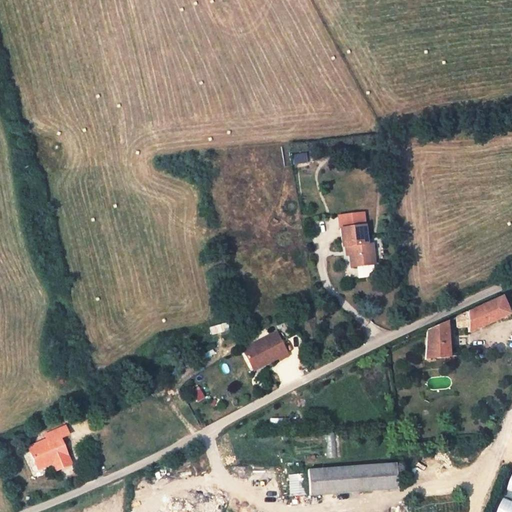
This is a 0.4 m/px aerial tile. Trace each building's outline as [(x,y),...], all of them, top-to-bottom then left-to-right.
[(292,164),(306,162),(304,154),(291,156),(292,164)] [(361,220),(335,224),(338,244),(344,243),(347,263),(372,259),(370,246),(365,247),(361,220)] [(468,334),(508,316),(501,296),(469,311),(454,317),(454,328),(466,328),(468,334)] [(426,360),(446,358),(446,321),(424,331),(426,360)] [(263,355),(265,359),(279,353),(281,358),(291,353),(280,330),(246,345),(253,359),(263,355)] [(263,355),(253,359),(255,364),(265,359),(263,355)] [(49,441),(30,449),(37,469),(49,464),(54,474),(74,465),(64,441),(72,437),(68,429),(47,437),(49,441)] [(395,464),(307,470),(309,498),(397,492),(395,464)] [(288,480),(289,495),(302,494),(301,479),(288,480)] [(511,511),(511,503),(501,500),(496,511),(511,511)]
